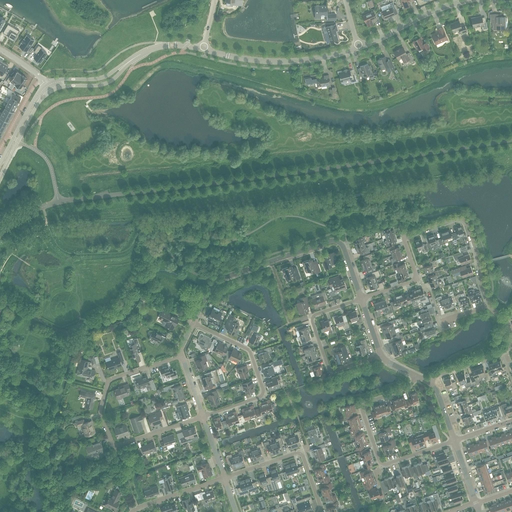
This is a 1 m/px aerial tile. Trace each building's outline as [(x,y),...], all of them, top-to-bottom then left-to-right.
[(400,0),(404,9),(411,6),(409,1),(410,0),(411,1),(412,0),(400,0)] [(386,5),(381,7),(382,11),(385,19),(394,15),(395,15),(393,10),(396,9),(393,2),(389,3),(390,5),(387,6),(386,5)] [(327,6),(315,6),(315,18),(320,18),(320,16),(325,16),(325,15),(326,15),(326,20),(329,20),(336,20),(336,14),(328,14),(328,15),(327,15),(327,6)] [(376,18),(373,11),(362,16),(365,23),(366,22),(368,26),(369,26),(370,27),(372,26),(372,25),(373,24),(371,19),(372,19),(373,19),(376,18)] [(498,14),(491,14),(491,22),(493,22),(493,28),(497,28),(497,30),(501,29),(502,27),(507,27),(507,21),(505,21),(505,17),(502,17),(502,16),(498,17),(498,14)] [(475,17),(471,18),(473,28),(481,26),(482,29),(487,28),(485,20),(483,21),(482,17),(475,18),(475,17)] [(459,21),(450,24),(453,32),(459,30),(460,33),(467,31),(464,25),(461,26),(459,21)] [(20,31),(8,24),(3,33),(10,37),(10,38),(14,40),(20,31)] [(336,24),(326,27),(329,38),(326,39),(327,43),(330,42),(338,40),(336,31),(338,30),(336,24)] [(439,32),(432,36),(436,44),(447,39),(442,27),(438,29),(439,32)] [(22,43),(19,46),(27,51),(34,40),(27,35),(24,39),(23,39),(21,42),(22,43)] [(420,38),(413,41),(418,50),(422,48),(424,51),(429,48),(427,42),(423,44),(420,38)] [(34,52),(37,54),(34,58),(40,62),(47,53),(41,49),(42,47),(39,45),(34,52)] [(397,50),(394,52),(398,59),(401,57),(404,62),(409,59),(411,64),(414,62),(409,52),(406,54),(403,47),(397,51),(397,50)] [(385,57),(377,60),(381,69),(385,68),(387,68),(388,71),(394,69),(390,60),(387,61),(385,57)] [(8,66),(3,62),(0,66),(0,74),(2,75),(0,77),(3,79),(7,74),(4,72),(8,66)] [(360,68),(358,69),(360,75),(362,74),(363,76),(368,74),(369,78),(373,76),(370,67),(369,67),(368,64),(360,66),(360,68)] [(349,70),(338,73),(341,82),(351,79),(352,82),(356,81),(354,74),(351,75),(349,70)] [(15,84),(22,75),(17,71),(12,78),(10,76),(6,81),(9,83),(10,81),(15,84)] [(22,75),(15,84),(20,88),(19,90),(21,92),(25,87),(23,85),(27,79),(22,75)] [(306,84),(317,82),(317,83),(315,83),(316,89),(321,88),(321,86),(326,85),(327,87),(331,86),(329,75),(323,76),(324,78),(322,78),(321,76),(316,77),(316,78),(311,79),(311,77),(305,78),(306,84)] [(12,93),(10,98),(18,102),(21,97),(12,93)] [(10,98),(7,103),(16,107),(18,102),(10,98)] [(7,103),(5,108),(13,112),(16,107),(7,103)] [(5,108),(2,113),(11,117),(13,112),(5,108)] [(2,113),(0,116),(0,117),(8,122),(11,117),(2,113)] [(0,117),(0,123),(6,126),(8,122),(0,117)] [(457,233),(454,234),(456,239),(461,238),(460,236),(464,235),(460,225),(455,227),(457,233)] [(385,235),(385,238),(394,234),(393,229),(391,230),(390,227),(380,230),(382,235),(383,235),(385,235)] [(457,242),(456,239),(454,234),(451,235),(449,229),(444,231),(448,240),(451,239),(452,244),(457,242)] [(438,239),(438,240),(440,245),(445,243),(444,241),(448,240),(444,231),(439,233),(441,238),(438,239)] [(396,240),(394,234),(385,238),(386,240),(385,241),(384,242),(386,246),(396,243),(395,240),(396,240)] [(441,246),(440,245),(438,240),(435,241),(433,235),(428,237),(431,246),(435,245),(436,248),(441,246)] [(354,243),(356,248),(365,245),(364,242),(365,241),(366,241),(364,236),(354,239),(355,242),(354,243)] [(423,253),(428,251),(426,244),(423,245),(421,239),(415,241),(418,250),(422,249),(423,253)] [(366,248),(365,245),(356,248),(357,253),(362,251),(363,254),(370,252),(368,247),(367,247),(366,248)] [(391,253),(392,256),(401,252),(399,247),(394,249),(393,246),(387,248),(388,253),(389,253),(391,253)] [(330,264),(336,262),(335,259),(336,258),(333,252),(328,254),(328,253),(325,255),(327,261),(323,262),(325,269),(331,267),(330,264)] [(392,264),(399,262),(398,259),(402,258),(401,252),(392,256),(393,258),(391,259),(391,260),(392,264)] [(461,264),(471,261),(469,254),(463,256),(462,253),(454,256),(455,260),(459,259),(461,264)] [(360,261),(362,266),(371,263),(370,260),(372,259),(370,254),(364,256),(365,259),(360,261)] [(314,273),(320,271),(317,264),(313,265),(311,259),(308,260),(308,261),(303,263),(305,269),(306,269),(307,272),(312,270),(314,273)] [(426,266),(424,267),(426,272),(434,269),(433,267),(436,266),(434,260),(432,261),(429,262),(425,263),(426,266)] [(397,269),(398,272),(406,269),(405,264),(400,265),(399,262),(392,264),(394,270),(397,269)] [(372,265),(371,263),(362,266),(364,271),(368,269),(369,272),(376,270),(374,265),(373,265),(372,265)] [(288,278),(293,277),(294,280),(300,278),(297,271),(294,272),(292,266),(288,267),(288,268),(283,269),(285,275),(286,275),(288,278)] [(462,277),(473,274),(470,267),(464,269),(463,266),(457,268),(459,274),(461,274),(462,277)] [(408,275),(406,269),(398,272),(399,276),(397,277),(398,282),(405,279),(404,277),(408,275)] [(366,278),(368,283),(377,280),(376,277),(380,275),(378,270),(371,273),(372,276),(366,278)] [(427,277),(429,282),(437,279),(436,276),(439,275),(437,270),(431,272),(432,275),(427,277)] [(339,290),(345,288),(343,283),(344,283),(343,279),(336,281),(335,277),(328,280),(330,286),(332,291),(335,290),(339,289),(339,290)] [(438,282),(437,279),(429,282),(431,287),(436,285),(437,288),(444,286),(443,283),(442,283),(441,281),(438,282)] [(378,284),(377,280),(368,283),(370,289),(376,287),(377,290),(384,287),(382,282),(378,284)] [(422,287),(417,289),(420,298),(421,301),(426,299),(425,296),(427,296),(426,293),(424,294),(422,287)] [(413,296),(410,297),(412,303),(417,302),(417,303),(421,302),(421,301),(420,298),(417,289),(411,291),(413,296)] [(474,298),(476,303),(482,301),(478,291),(475,293),(473,289),(468,291),(470,298),(472,297),(472,298),(474,298)] [(324,300),(327,299),(324,291),(319,293),(311,296),(312,299),(315,307),(325,304),(324,300)] [(448,296),(445,297),(449,309),(455,307),(452,299),(454,298),(452,292),(448,294),(448,296)] [(462,307),(468,305),(465,296),(464,293),(455,296),(457,302),(460,301),(462,307)] [(403,294),(398,295),(402,305),(407,303),(407,305),(411,304),(408,294),(404,295),(403,294)] [(397,307),(402,305),(398,295),(393,297),(394,301),(390,302),(393,310),(397,308),(397,307)] [(306,304),(310,303),(307,296),(300,298),(301,302),(297,303),(300,312),(305,310),(305,311),(308,310),(306,304)] [(443,311),(449,309),(445,297),(442,299),(441,296),(436,298),(438,303),(441,302),(443,311)] [(385,300),(380,302),(383,311),(386,310),(388,314),(391,313),(393,312),(390,305),(388,306),(385,300)] [(380,312),(383,311),(380,302),(374,304),(376,310),(373,311),(375,317),(381,315),(380,312)] [(433,306),(432,307),(427,308),(420,311),(421,313),(420,314),(422,319),(431,317),(430,314),(435,312),(433,306)] [(212,308),(208,317),(213,320),(211,324),(219,328),(222,321),(219,319),(221,314),(218,312),(220,310),(214,307),(213,309),(212,308)] [(358,324),(363,322),(361,316),(358,317),(356,310),(350,312),(350,311),(348,312),(351,322),(357,320),(358,324)] [(177,322),(179,318),(167,313),(162,311),(159,317),(164,320),(165,319),(168,320),(165,326),(172,329),(176,322),(177,322)] [(344,329),(349,327),(347,321),(344,322),(342,315),(336,317),(336,316),(334,317),(338,327),(343,325),(344,329)] [(238,328),(240,325),(234,323),(236,319),(230,317),(227,324),(230,325),(227,332),(230,333),(236,335),(239,329),(238,328)] [(420,330),(421,329),(426,328),(425,325),(433,322),(431,317),(422,319),(417,321),(418,324),(420,330)] [(381,327),(383,333),(394,329),(393,326),(397,324),(395,319),(388,322),(389,325),(381,327)] [(330,334),(335,332),(333,326),(330,327),(328,320),(323,322),(322,321),(320,321),(324,332),(329,330),(330,334)] [(253,325),(248,337),(251,338),(249,342),(257,346),(259,342),(258,341),(261,336),(255,334),(256,331),(259,327),(253,325)] [(302,325),(295,328),(296,330),(296,332),(297,336),(300,336),(309,333),(310,332),(308,327),(303,328),(302,325)] [(426,328),(421,329),(422,332),(424,338),(427,337),(436,334),(434,328),(431,329),(430,326),(426,328)] [(394,338),(397,337),(400,336),(399,335),(398,332),(396,332),(394,329),(383,333),(385,338),(393,336),(394,338)] [(163,340),(164,337),(153,331),(149,339),(155,342),(155,344),(158,345),(161,339),(163,340)] [(297,336),(296,337),(297,340),(298,340),(300,345),(307,343),(306,340),(311,338),(309,333),(300,336),(297,336)] [(199,341),(198,344),(200,345),(201,348),(203,349),(204,349),(205,350),(206,350),(207,350),(207,349),(207,348),(208,348),(208,347),(209,348),(208,349),(211,351),(214,345),(212,343),(213,342),(211,341),(211,340),(211,338),(204,335),(203,335),(202,335),(201,335),(200,335),(200,336),(200,337),(199,337),(198,339),(199,341)] [(390,343),(392,349),(403,345),(402,341),(404,340),(403,335),(400,336),(397,337),(398,340),(390,343)] [(138,361),(140,360),(138,352),(141,351),(139,345),(135,346),(135,344),(138,343),(136,338),(133,339),(134,343),(129,345),(133,357),(136,356),(138,361)] [(365,348),(368,347),(365,339),(360,341),(361,345),(356,347),(357,350),(355,351),(357,355),(362,353),(362,354),(366,353),(365,348)] [(218,342),(214,351),(218,353),(218,352),(224,355),(226,356),(228,351),(226,350),(228,347),(227,346),(222,344),(218,342)] [(306,355),(307,355),(307,354),(315,352),(315,351),(313,346),(309,347),(308,345),(301,347),(303,352),(305,352),(306,355)] [(404,348),(403,345),(392,349),(394,354),(398,352),(399,355),(408,352),(408,350),(407,347),(404,348)] [(343,354),(347,353),(345,346),(339,348),(340,351),(334,353),(335,356),(334,357),(336,363),(342,361),(342,362),(345,360),(343,354)] [(268,353),(272,352),(270,347),(264,349),(265,352),(258,354),(260,360),(259,360),(259,362),(270,359),(268,353)] [(238,362),(242,354),(236,351),(233,349),(232,352),(229,351),(225,360),(227,361),(229,358),(232,360),(232,359),(238,362)] [(316,351),(315,351),(315,352),(307,354),(307,355),(308,358),(306,358),(308,364),(315,361),(314,358),(318,357),(316,351)] [(120,361),(123,360),(121,352),(117,353),(119,358),(106,362),(108,369),(116,367),(117,368),(122,366),(120,361)] [(200,370),(208,367),(206,362),(207,361),(205,355),(198,358),(198,360),(196,361),(197,364),(200,370)] [(281,359),(268,363),(269,366),(263,368),(265,374),(264,374),(264,376),(274,373),(273,368),(276,366),(276,365),(282,363),(280,359),(281,359)] [(93,379),(95,370),(87,368),(88,362),(79,360),(75,374),(82,376),(93,379)] [(500,361),(495,363),(498,372),(501,371),(502,374),(508,372),(505,366),(502,367),(500,361)] [(314,375),(323,372),(321,365),(318,366),(317,363),(309,366),(311,372),(313,371),(314,375)] [(491,371),(488,372),(491,378),(496,376),(499,375),(498,372),(495,363),(489,365),(491,371)] [(241,377),(249,375),(247,370),(248,369),(247,365),(237,368),(238,372),(239,372),(241,377)] [(172,378),(177,376),(175,370),(173,371),(172,369),(169,370),(168,366),(160,369),(162,376),(165,374),(167,378),(172,376),(172,378)] [(485,380),(491,378),(488,372),(485,373),(483,367),(478,368),(481,378),(484,377),(485,380)] [(474,375),(471,376),(471,378),(474,384),(474,385),(476,384),(477,383),(479,382),(478,379),(481,378),(478,368),(472,370),(474,375)] [(210,378),(213,377),(211,372),(204,374),(205,377),(202,379),(205,389),(209,388),(213,386),(210,378)] [(466,388),(472,386),(470,379),(466,380),(464,373),(457,375),(461,385),(464,383),(466,388)] [(147,390),(151,389),(147,376),(136,379),(137,381),(134,382),(136,389),(136,388),(139,387),(139,389),(146,386),(147,390)] [(278,382),(281,381),(279,376),(272,378),(273,382),(267,383),(270,391),(274,389),(279,387),(278,382)] [(452,390),(457,388),(455,382),(452,383),(450,378),(445,380),(448,388),(451,387),(452,390)] [(246,393),(254,391),(252,385),(253,385),(252,381),(242,384),(243,388),(244,388),(246,393)] [(127,391),(130,390),(128,384),(121,386),(122,388),(114,390),(117,398),(128,394),(127,391)] [(178,400),(185,398),(180,385),(174,387),(175,390),(174,391),(176,397),(177,397),(178,400)] [(212,406),(220,403),(218,397),(217,394),(218,393),(217,390),(210,392),(211,395),(208,397),(209,400),(210,399),(212,406)] [(92,408),(95,394),(82,391),(81,396),(88,398),(86,407),(92,408)] [(415,402),(418,401),(416,392),(410,394),(411,398),(409,399),(411,406),(416,404),(415,402)] [(403,396),(398,398),(401,407),(404,406),(405,408),(410,406),(407,399),(405,400),(403,396)] [(458,408),(468,405),(467,401),(468,401),(467,396),(461,398),(462,401),(457,403),(458,408)] [(397,408),(401,407),(398,398),(392,400),(393,404),(390,405),(393,412),(398,411),(397,408)] [(151,399),(142,403),(146,412),(154,409),(151,399)] [(269,399),(263,401),(267,412),(271,411),(272,412),(276,411),(274,403),(271,404),(269,399)] [(260,408),(257,409),(260,417),(264,415),(263,413),(267,412),(263,401),(258,403),(260,408)] [(187,407),(188,407),(187,403),(177,407),(181,418),(189,415),(187,407)] [(345,407),(341,408),(344,417),(346,416),(352,414),(351,411),(355,409),(354,406),(357,405),(356,403),(345,407)] [(384,403),(379,405),(382,413),(385,412),(386,415),(391,413),(388,404),(385,405),(384,403)] [(508,416),(511,414),(511,411),(510,405),(507,406),(506,403),(501,405),(503,412),(506,411),(508,416)] [(253,405),(247,407),(251,418),(255,416),(255,418),(260,417),(257,409),(255,410),(253,405)] [(378,415),(382,413),(379,405),(373,407),(374,411),(371,412),(374,419),(379,417),(378,415)] [(466,411),(467,414),(472,412),(472,410),(471,407),(469,408),(468,405),(458,408),(460,413),(466,411)] [(499,406),(491,409),(495,420),(497,419),(496,418),(502,416),(499,406)] [(243,414),(240,415),(243,422),(247,421),(246,419),(251,418),(247,407),(241,409),(243,414)] [(493,421),(495,420),(491,409),(483,411),(487,421),(492,419),(493,421)] [(236,411),(230,413),(233,423),(238,422),(238,424),(243,422),(240,415),(238,416),(236,411)] [(160,419),(163,418),(161,412),(158,413),(158,414),(149,417),(152,426),(162,423),(160,419)] [(473,415),(472,412),(467,414),(468,417),(462,419),(464,424),(473,421),(472,417),(474,417),(473,415)] [(226,420),(223,421),(226,428),(230,427),(230,425),(233,423),(230,413),(224,415),(226,420)] [(348,420),(350,424),(359,421),(357,415),(353,416),(352,414),(346,416),(347,421),(348,420)] [(141,422),(143,421),(142,415),(139,416),(130,419),(134,432),(143,429),(141,422)] [(221,430),(226,428),(223,421),(220,422),(219,417),(213,419),(216,429),(220,428),(221,430)] [(85,436),(94,433),(91,425),(92,424),(91,421),(84,423),(83,420),(76,422),(77,426),(81,424),(84,434),(85,436)] [(349,429),(351,433),(358,431),(356,428),(361,426),(359,421),(350,424),(351,428),(349,429)] [(125,434),(128,433),(126,425),(119,427),(119,428),(115,429),(116,434),(118,438),(123,436),(122,435),(125,434)] [(179,443),(182,442),(183,445),(187,443),(186,439),(192,437),(193,440),(197,439),(198,437),(197,435),(194,427),(183,431),(184,434),(185,436),(178,439),(179,443)] [(387,434),(392,433),(389,427),(383,429),(384,432),(378,434),(381,441),(389,438),(387,434)] [(314,445),(322,442),(321,437),(318,438),(317,433),(319,432),(317,428),(308,431),(312,442),(313,442),(314,445)] [(295,435),(291,436),(295,447),(301,445),(298,437),(301,437),(299,431),(294,432),(295,435)] [(354,437),(356,441),(365,438),(363,432),(358,434),(358,431),(351,433),(352,438),(354,437)] [(430,431),(425,433),(427,439),(430,438),(431,443),(437,441),(434,432),(430,433),(430,431)] [(420,437),(417,438),(420,447),(425,445),(424,440),(427,439),(425,433),(420,434),(420,437)] [(166,445),(176,442),(173,434),(163,438),(164,442),(161,442),(164,450),(167,449),(166,445)] [(287,441),(288,444),(290,449),(295,447),(291,436),(288,437),(287,435),(285,436),(285,434),(282,435),(284,442),(287,441)] [(276,441),(273,443),(276,454),(282,452),(279,444),(282,443),(280,437),(275,439),(276,441)] [(414,449),(420,447),(417,438),(413,439),(413,437),(408,439),(410,445),(413,444),(414,449)] [(365,438),(356,441),(354,442),(355,446),(357,450),(363,448),(362,445),(367,443),(365,438)] [(392,447),(396,445),(394,439),(387,442),(388,445),(383,447),(385,453),(393,451),(392,447)] [(481,441),(484,450),(489,448),(486,441),(484,442),(483,440),(481,441)] [(94,456),(103,453),(102,449),(103,448),(101,441),(85,446),(87,452),(92,450),(94,456)] [(271,456),(276,454),(273,443),(269,444),(268,441),(263,443),(265,449),(268,448),(271,456)] [(144,455),(156,451),(154,442),(142,446),(144,455)] [(257,448),(254,449),(258,460),(263,458),(261,450),(263,449),(261,444),(256,445),(257,448)] [(321,448),(324,447),(323,444),(316,446),(317,449),(313,450),(317,461),(325,458),(321,448)] [(252,462),(258,460),(254,449),(250,450),(250,448),(245,449),(247,455),(249,454),(252,462)] [(239,454),(235,455),(239,467),(245,465),(242,457),(245,456),(243,450),(238,452),(239,454)] [(362,456),(363,460),(372,457),(370,451),(366,453),(365,450),(358,452),(360,457),(362,456)] [(444,453),(433,456),(435,462),(437,461),(447,458),(445,454),(444,454),(444,453)] [(234,469),(239,467),(235,455),(232,457),(231,454),(226,456),(228,462),(231,461),(234,469)] [(374,462),(372,457),(363,460),(364,463),(362,464),(364,469),(373,466),(372,463),(374,462)] [(437,461),(435,462),(437,467),(447,464),(447,462),(448,462),(447,458),(437,461)] [(290,464),(293,473),(296,472),(297,475),(299,474),(303,473),(300,466),(297,467),(296,462),(290,464)] [(422,462),(417,464),(420,473),(424,471),(425,475),(430,474),(427,464),(423,465),(422,462)] [(197,467),(199,471),(201,470),(204,477),(212,474),(208,463),(200,466),(197,467)] [(476,470),(477,472),(487,468),(486,463),(477,467),(478,469),(476,470)] [(293,473),(290,464),(284,466),(286,471),(283,472),(285,479),(289,478),(288,475),(293,473)] [(314,470),(316,476),(325,473),(323,469),(326,469),(324,464),(317,466),(318,469),(314,470)] [(414,466),(412,467),(416,477),(418,477),(417,474),(420,473),(417,464),(413,465),(414,466)] [(410,465),(406,466),(409,475),(412,474),(414,478),(416,477),(412,467),(411,467),(410,465)] [(272,476),(269,477),(271,484),(273,490),(279,488),(277,482),(280,481),(279,478),(276,469),(270,471),(272,476)] [(364,477),(365,480),(373,477),(372,472),(367,473),(366,471),(360,473),(361,478),(364,477)] [(187,483),(195,481),(193,473),(188,475),(180,478),(182,486),(188,485),(187,483)] [(258,475),(262,487),(266,486),(268,492),(273,490),(271,484),(269,477),(266,478),(264,473),(258,475)] [(326,477),(325,473),(316,476),(318,482),(322,480),(323,483),(330,481),(328,476),(326,477)] [(481,482),(491,478),(489,473),(480,476),(481,479),(480,479),(481,482)] [(396,477),(395,478),(399,488),(400,488),(400,485),(403,484),(400,475),(396,476),(396,477)] [(162,482),(159,483),(161,488),(164,487),(165,490),(169,489),(168,487),(174,485),(171,476),(164,478),(165,482),(162,483),(162,482)] [(393,476),(388,477),(391,486),(395,485),(396,489),(399,488),(395,478),(393,478),(393,476)] [(456,480),(454,476),(445,479),(447,483),(443,484),(444,486),(454,483),(453,481),(456,480)] [(375,483),(373,477),(365,480),(366,484),(364,485),(366,490),(372,487),(371,485),(375,483)] [(388,487),(391,486),(388,477),(384,479),(384,480),(380,482),(384,492),(389,490),(388,487)] [(250,478),(245,480),(249,492),(254,490),(255,493),(259,492),(255,482),(252,483),(250,478)] [(249,492),(245,480),(239,482),(241,487),(237,488),(240,495),(249,492)] [(321,489),(323,495),(331,492),(330,488),(332,488),(331,483),(324,485),(325,488),(321,489)] [(492,483),(483,486),(484,489),(483,489),(484,491),(494,488),(492,483)] [(446,494),(456,490),(456,489),(457,489),(456,484),(447,488),(448,491),(445,492),(446,494)] [(117,502),(122,492),(121,491),(122,489),(117,486),(111,499),(108,498),(104,505),(115,510),(119,503),(117,502)] [(153,495),(159,493),(157,486),(150,488),(151,489),(144,491),(147,499),(154,496),(153,495)] [(205,502),(215,499),(212,490),(205,493),(205,491),(199,493),(201,499),(204,498),(205,502)] [(378,498),(383,496),(381,490),(378,491),(378,490),(369,493),(371,498),(377,496),(378,498)] [(332,495),(331,492),(323,495),(325,500),(327,500),(328,503),(336,500),(335,495),(332,495)] [(429,496),(428,496),(433,509),(437,508),(436,505),(441,504),(440,502),(439,500),(437,493),(432,495),(433,499),(430,500),(429,496)] [(463,499),(461,495),(452,498),(453,502),(449,503),(450,505),(460,502),(460,500),(463,499)] [(307,497),(302,499),(303,502),(306,510),(311,508),(310,504),(313,502),(311,496),(307,497)] [(428,496),(423,498),(426,508),(428,508),(429,511),(433,509),(428,496)] [(296,497),(291,499),(295,509),(299,507),(300,511),(306,510),(303,502),(302,499),(297,500),(296,497)] [(193,510),(193,511),(194,511),(197,511),(194,501),(189,503),(188,498),(182,500),(185,508),(187,507),(189,511),(193,510)] [(425,509),(426,508),(423,498),(421,499),(422,501),(418,503),(421,511),(425,510),(425,509)] [(507,511),(511,509),(509,500),(506,501),(506,500),(503,501),(507,511)] [(337,507),(339,506),(337,501),(330,504),(331,507),(327,508),(328,511),(337,511),(338,511),(337,507)] [(173,511),(177,511),(175,504),(171,506),(171,504),(169,505),(168,503),(165,504),(166,506),(160,508),(161,511),(173,511)] [(278,503),(275,504),(276,508),(270,510),(271,511),(281,511),(279,506),(278,503)] [(282,505),(279,506),(281,511),(290,511),(289,506),(288,503),(288,504),(282,505)]
